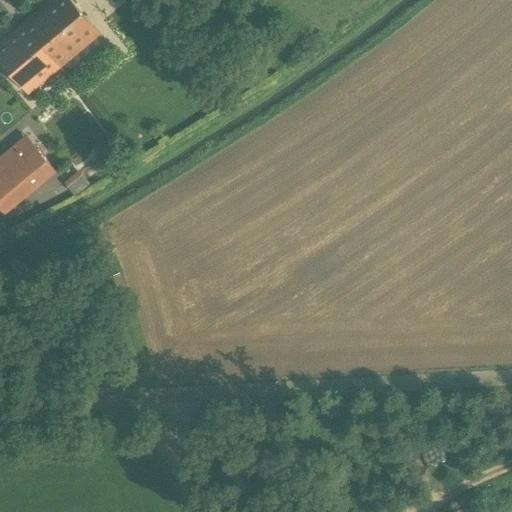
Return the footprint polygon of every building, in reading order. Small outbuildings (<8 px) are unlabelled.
[(72,0),(49,0),(23,23),(59,67),(100,33),(72,0)] [(59,67),(23,23),(0,41),(0,59),(27,93),(59,67)] [(56,171),(25,134),(0,154),(0,207),(5,214),(56,171)] [(79,170),(64,182),(76,196),(91,184),(79,170)] [(119,272),(102,278),(112,306),(129,300),(119,272)] [(324,511),(352,511),(341,486),(327,492),(334,507),(324,511)] [(455,501),(459,508),(451,511),(482,511),(473,492),(455,501)]
